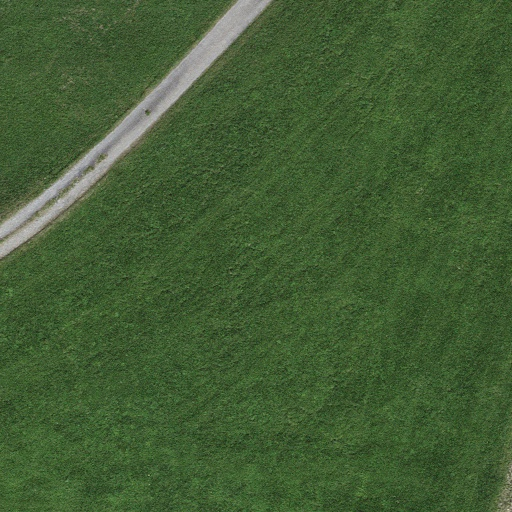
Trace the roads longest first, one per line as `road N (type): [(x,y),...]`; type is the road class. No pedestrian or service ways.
road 1 (track): [(274,0),(109,164)]
road 2 (residential): [(109,164),(0,239)]
